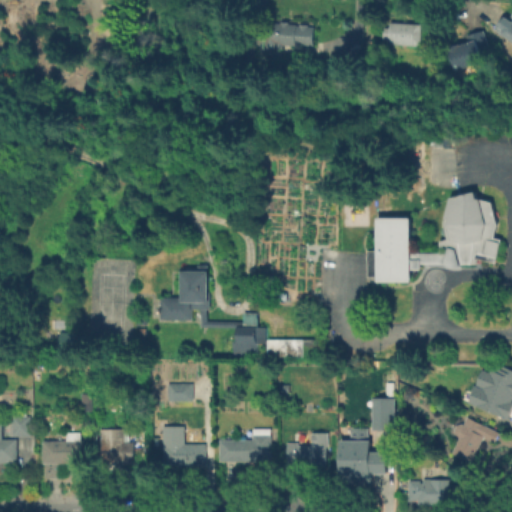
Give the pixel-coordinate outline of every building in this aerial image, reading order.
[(511,39),(493,28),(501,14),(511,20),(511,15),(511,13),(511,39)] [(284,49),(279,49),(279,51),(266,50),(267,36),(273,36),(274,22),(281,22),(280,20),(290,21),(289,23),(297,24),(297,26),(300,26),(300,24),(309,25),(309,27),(316,27),(315,46),(296,45),(296,46),(285,45),(284,49)] [(381,43),(419,44),(420,22),(382,21),(381,43)] [(484,61),(460,69),(459,67),(452,70),(449,61),(456,58),(453,49),(469,43),(467,35),(484,29),(489,45),(480,48),(484,61)] [(498,222),(494,236),(504,238),(498,263),(479,258),(477,264),(461,262),(463,266),(450,266),(445,262),(423,262),(423,269),(413,269),(413,252),(449,252),(450,248),(442,245),(442,240),(449,238),(445,223),(452,196),(477,190),(478,197),(493,201),(498,222)] [(413,281),(380,281),(380,276),(371,276),(371,249),(380,249),(380,216),(413,216),(413,252),(413,269),(413,281)] [(215,263),(215,266),(216,266),(216,307),(213,307),(213,319),(250,319),(250,311),(264,311),(264,325),(271,325),(271,339),(263,339),(263,353),(239,353),(239,338),(243,338),(243,325),(207,325),(207,307),(199,307),(199,317),(167,317),(167,295),(189,295),(189,266),(205,266),(205,262),(215,263)] [(153,313),(153,323),(142,323),(142,313),(153,313)] [(79,332),(77,352),(63,351),(65,330),(79,332)] [(326,339),(326,353),(309,353),(308,355),(272,355),(272,338),(326,339)] [(448,361),(448,370),(440,370),(440,361),(448,361)] [(499,415),(468,401),(472,392),(479,394),(488,374),(507,383),(499,401),(504,404),(499,415)] [(196,382),(196,400),(171,400),(171,382),(196,382)] [(94,392),(94,410),(84,410),(85,392),(94,392)] [(399,404),(399,426),(377,426),(377,404),(399,404)] [(32,415),(32,435),(14,435),(14,433),(7,433),(7,417),(13,417),(13,415),(32,415)] [(469,416),(501,432),(497,440),(486,435),(472,462),(454,452),(463,435),(456,431),(460,423),(464,425),(469,416)] [(205,443),(205,463),(164,464),(163,426),(186,426),(186,443),(205,443)] [(273,428),(273,457),(265,457),(265,460),(222,460),(221,439),(254,438),(254,428),(273,428)] [(82,431),(82,439),(85,439),(85,466),(71,466),(71,462),(62,462),(62,477),(45,477),(45,462),(44,462),(44,440),(59,440),(59,431),(82,431)] [(134,441),(134,463),(114,463),(114,465),(104,465),(105,441),(106,441),(106,435),(118,435),(118,441),(134,441)] [(0,438),(19,438),(19,461),(0,461),(0,438)] [(329,445),(329,465),(299,465),(299,461),(289,461),(289,442),(299,442),(299,445),(329,445)] [(390,474),(390,485),(373,485),(373,488),(364,488),(364,484),(358,484),(358,486),(345,486),(345,455),(373,455),(373,467),(390,467),(390,474)] [(452,478),(452,503),(420,503),(421,500),(410,500),(410,479),(422,479),(422,482),(424,482),(424,478),(452,478)]
